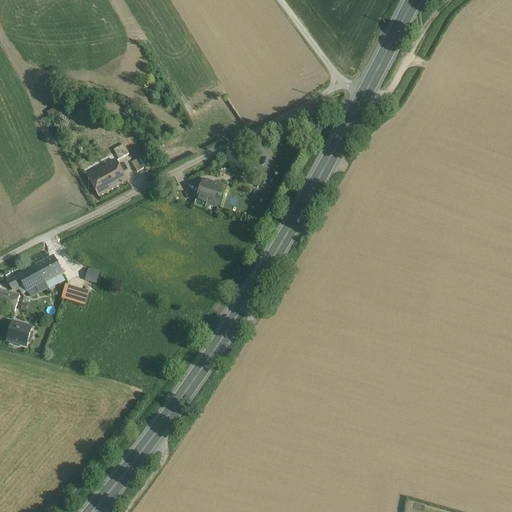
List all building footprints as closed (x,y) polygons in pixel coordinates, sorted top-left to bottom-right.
[(124,146),(114,151),(119,161),(129,155),(124,146)] [(143,170),(138,160),(132,164),(137,173),(143,170)] [(116,162),(109,166),(107,162),(102,165),(104,169),(88,178),(99,198),(128,182),(116,162)] [(270,178),(257,173),(253,185),(265,190),(270,178)] [(227,189),(203,181),(196,201),(207,204),(221,209),(227,189)] [(207,204),(196,201),(194,206),(205,210),(207,204)] [(53,258),(7,283),(12,291),(18,288),(23,295),(26,293),(27,293),(44,284),(62,274),(53,258)] [(91,269),(88,281),(100,284),(103,273),(91,269)] [(62,274),(44,284),(48,291),(66,281),(62,274)] [(89,294),(66,287),(62,300),(85,307),(89,294)] [(20,297),(0,291),(0,313),(14,318),(20,297)] [(32,330),(12,324),(7,342),(27,348),(32,330)]
